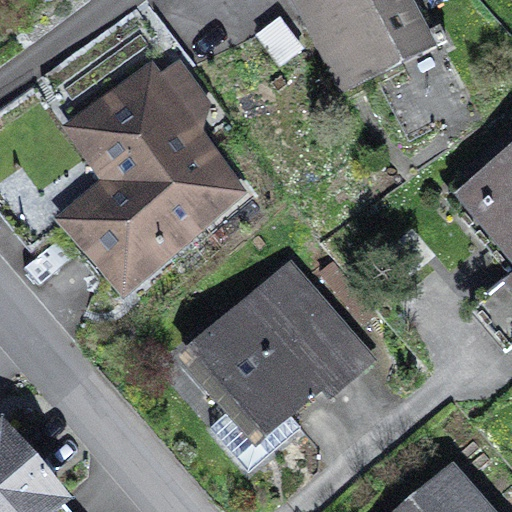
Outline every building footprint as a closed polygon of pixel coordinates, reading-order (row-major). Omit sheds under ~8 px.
[(404,0),(294,0),(310,29),(319,25),(347,79),(425,38),(404,0)] [(83,137),(119,186),(75,223),(75,231),(122,287),(131,287),(167,256),(167,237),(193,221),(195,225),(235,196),(184,124),(207,107),(194,88),(170,105),(151,78),(83,127),(83,137)] [(511,153),(465,192),(511,249),(511,153)] [(291,271),(185,362),(230,415),(211,431),(249,476),(301,431),(291,418),(322,391),(330,401),(372,365),(291,271)] [(2,435),(0,436),(0,511),(51,511),(61,503),(2,435)] [(486,511),(453,473),(407,511),(486,511)]
